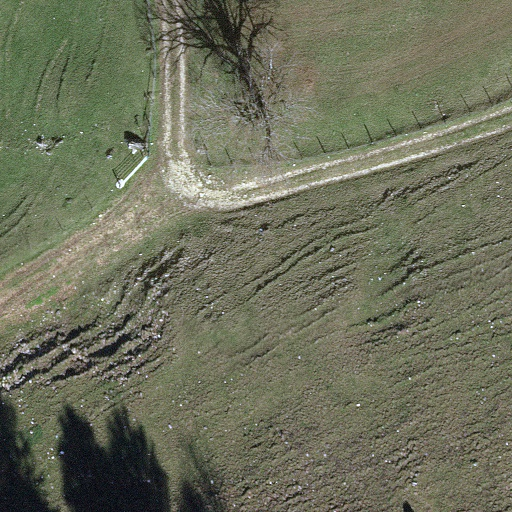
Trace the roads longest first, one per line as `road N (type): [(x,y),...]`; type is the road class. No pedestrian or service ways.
road 1 (track): [(177,178),(232,187),(307,174),(511,113)]
road 2 (track): [(0,294),(177,178)]
road 3 (track): [(167,0),(177,178)]
